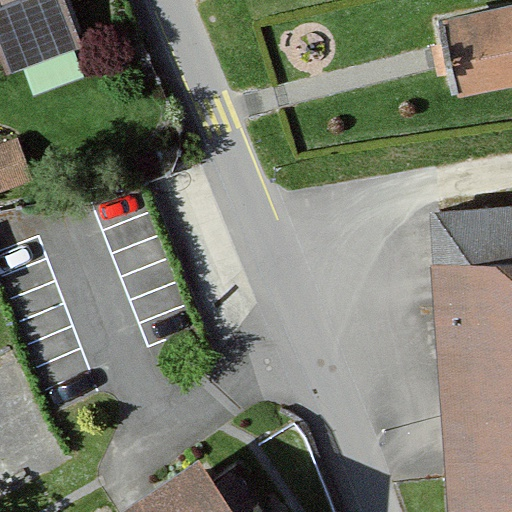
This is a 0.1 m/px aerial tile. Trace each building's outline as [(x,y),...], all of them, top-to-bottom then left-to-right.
[(70,0),(0,0),(0,48),(11,76),(88,46),(70,0)] [(511,10),(452,24),(468,98),(511,88),(511,10)] [(22,136),(0,143),(0,194),(38,180),(22,136)] [(511,511),(511,202),(436,210),(441,262),(465,511),(511,511)] [(264,511),(220,453),(140,511),(264,511)]
